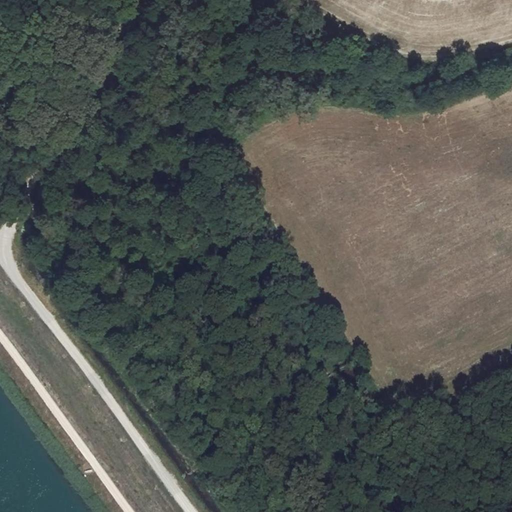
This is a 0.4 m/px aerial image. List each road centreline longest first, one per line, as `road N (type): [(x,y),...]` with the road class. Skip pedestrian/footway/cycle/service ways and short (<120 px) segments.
road 1 (track): [(0,260),(189,511)]
road 2 (track): [(131,0),(0,240)]
